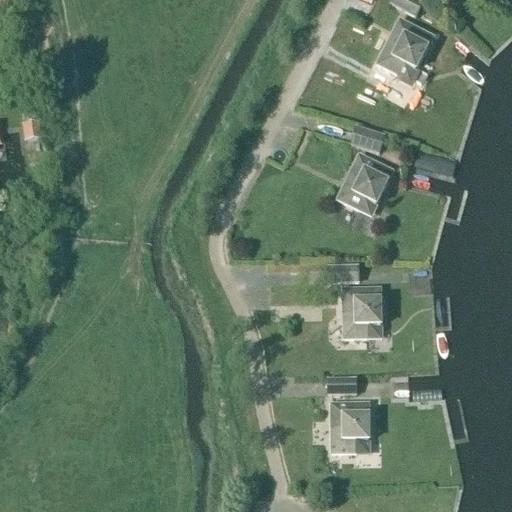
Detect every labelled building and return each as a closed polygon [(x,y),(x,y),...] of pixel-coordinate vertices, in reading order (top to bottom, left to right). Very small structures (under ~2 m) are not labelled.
[(416,22),(424,5),(413,0),(391,0),(388,8),(416,22)] [(415,75),(426,53),(432,42),(399,25),(376,69),(398,80),(404,69),(415,75)] [(27,128),(29,144),(39,142),(37,126),(27,128)] [(379,159),(385,139),(355,130),(349,149),(379,159)] [(375,182),(381,171),(359,160),(337,204),(359,215),(365,204),(376,210),(387,187),(375,182)] [(327,288),(360,287),(359,269),(327,270),(327,288)] [(368,331),(380,331),(379,292),(342,292),(343,344),(368,343),(368,331)] [(327,399),(355,399),(355,383),(327,383),(327,399)] [(331,458),(356,458),(356,446),(368,446),(368,406),(330,406),(331,458)]
